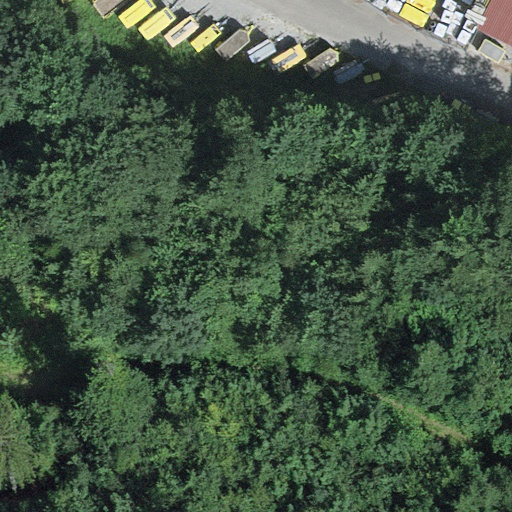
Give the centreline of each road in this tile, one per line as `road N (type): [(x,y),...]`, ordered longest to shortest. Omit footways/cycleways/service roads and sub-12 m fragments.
road 1 (track): [(0,376),(71,369),(274,374),(338,387),(398,413),(511,480)]
road 2 (unclassified): [(301,0),(511,106)]
